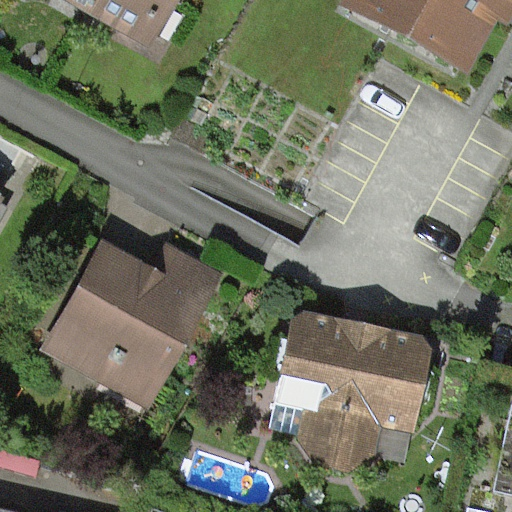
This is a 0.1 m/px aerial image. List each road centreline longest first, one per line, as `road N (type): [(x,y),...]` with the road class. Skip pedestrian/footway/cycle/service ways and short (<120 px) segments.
road 1 (residential): [(0,120),(83,173),(328,285),(511,343)]
road 2 (unknown): [(328,285),(426,157)]
